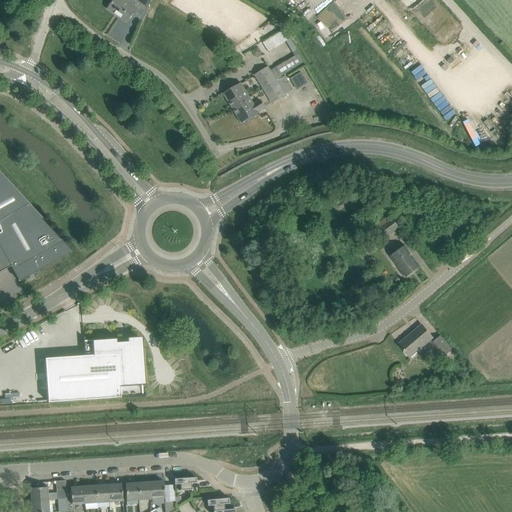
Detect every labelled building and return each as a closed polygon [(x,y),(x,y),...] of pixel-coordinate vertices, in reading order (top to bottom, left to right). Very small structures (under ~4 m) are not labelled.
[(122,0),(114,0),(108,9),(127,22),(135,11),(141,3),(147,7),(151,0),(124,0),(124,1),(122,0)] [(435,32),(451,17),(440,6),(435,10),(440,15),(429,25),(435,32)] [(287,39),(286,40),(296,55),(299,53),(290,38),(287,39)] [(258,47),(251,51),(255,57),(261,53),(258,47)] [(287,84),(277,67),(271,71),(268,66),(254,75),(272,103),(286,95),(281,87),(287,84)] [(224,94),(233,108),(249,98),(241,84),(224,94)] [(249,98),(233,108),(242,122),(258,112),(257,111),(264,107),(260,101),(253,105),(249,98)] [(323,103),(311,112),(316,119),(328,111),(323,103)] [(0,172),(0,271),(10,266),(19,282),(29,276),(30,278),(34,276),(33,274),(71,252),(41,219),(42,218),(0,172)] [(379,229),(385,237),(399,228),(392,219),(379,229)] [(390,256),(406,278),(420,267),(405,246),(390,256)] [(399,344),(410,357),(433,338),(422,325),(399,344)] [(434,342),(445,356),(452,350),(441,336),(434,342)] [(84,356),(44,359),(47,402),(120,397),(146,395),(145,394),(142,395),(141,385),(145,385),(142,347),(139,348),(138,337),(127,338),(127,341),(117,342),(117,338),(84,341),(84,338),(83,338),(84,356)] [(179,491),(192,490),(192,489),(191,489),(191,483),(196,483),(196,478),(174,479),(174,485),(180,484),(180,490),(179,490),(179,491)] [(163,481),(150,482),(151,499),(164,498),(163,481)] [(150,482),(137,483),(139,500),(151,499),(150,482)] [(139,500),(137,483),(125,484),(126,501),(139,500)] [(121,484),(108,485),(110,501),(122,501),(121,484)] [(108,485),(96,486),(97,502),(110,501),(108,485)] [(96,486),(83,487),(84,503),(97,502),(96,486)] [(30,488),(31,501),(47,500),(47,487),(30,488)] [(83,487),(70,488),(71,504),(84,503),(83,487)] [(66,488),(57,488),(57,499),(67,499),(66,488)] [(213,505),(213,511),(225,510),(224,504),(229,503),(229,498),(206,500),(207,506),(213,505)] [(48,511),(47,500),(31,501),(31,511),(48,511)] [(164,502),(164,511),(168,511),(175,509),(174,504),(174,501),(164,502)]
